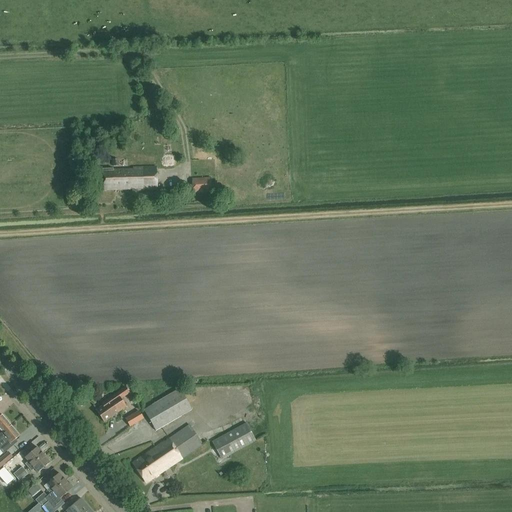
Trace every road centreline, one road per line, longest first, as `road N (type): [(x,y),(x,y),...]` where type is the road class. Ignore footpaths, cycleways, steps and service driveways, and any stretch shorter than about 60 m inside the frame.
road 1 (track): [(0,233),(511,202)]
road 2 (track): [(0,55),(129,54),(178,114),(187,161)]
road 3 (tertiary): [(130,511),(0,359)]
